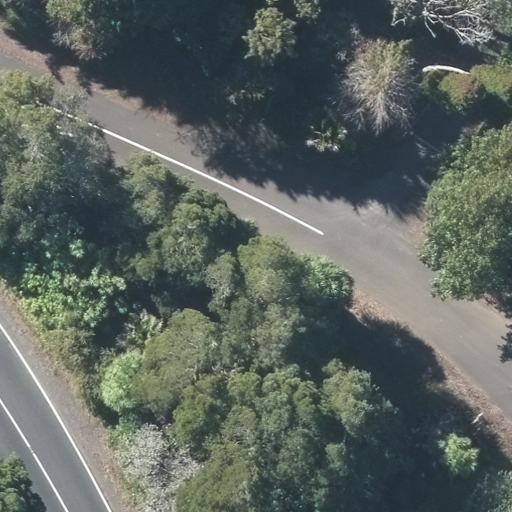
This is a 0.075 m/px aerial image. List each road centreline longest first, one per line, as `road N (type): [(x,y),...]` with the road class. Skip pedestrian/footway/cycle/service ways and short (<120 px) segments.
road 1 (unclassified): [(0,19),(123,55),(458,233),(511,273)]
road 2 (tertiary): [(0,283),(31,315),(112,511)]
